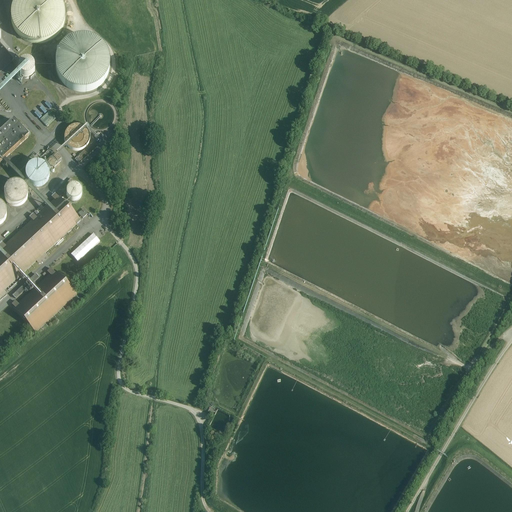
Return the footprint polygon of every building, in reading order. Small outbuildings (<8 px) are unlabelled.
[(60,1),(58,0),(17,0),(13,6),(11,19),(16,32),(27,41),(41,43),(54,38),(63,28),(65,14),(60,1)] [(98,43),(84,38),(69,42),(59,53),(56,68),(61,82),(74,91),(89,91),(102,84),(109,70),(108,55),(98,43)] [(34,66),(30,63),(26,62),(22,63),(19,67),(18,71),(19,75),(23,78),(27,79),(31,78),(34,74),(35,70),(34,66)] [(52,106),(47,101),(44,104),(42,101),(40,104),(42,106),(39,108),(42,111),(44,114),(49,109),(52,106)] [(100,103),(95,104),(90,108),(87,113),(86,119),(89,125),(94,129),(102,131),(110,127),(113,121),(114,115),(111,108),(106,105),(100,103)] [(49,112),(40,121),(47,128),(56,120),(49,112)] [(0,163),(28,137),(14,121),(0,133),(0,163)] [(83,127),(76,125),(70,128),(65,133),(64,140),(68,147),(74,151),(81,150),(87,146),(90,140),(88,132),(83,127)] [(96,132),(92,136),(95,140),(100,136),(96,132)] [(94,142),(77,157),(81,162),(98,147),(94,142)] [(7,159),(0,165),(0,169),(0,170),(10,161),(7,159)] [(44,165),(37,163),(30,165),(26,171),(26,179),(31,185),(38,187),(45,184),(49,178),(49,171),(44,165)] [(24,185),(18,182),(12,183),(7,186),(4,192),(5,198),(8,203),(14,206),(20,206),(25,202),(28,197),(27,190),(24,185)] [(77,187),(73,186),(68,189),(67,193),(67,198),(71,201),(76,201),(80,199),(82,195),(81,190),(77,187)] [(54,200),(36,217),(33,214),(30,218),(32,220),(5,245),(2,243),(0,245),(0,247),(1,249),(0,249),(0,294),(5,290),(36,261),(45,253),(80,220),(58,196),(58,197),(55,194),(52,197),(54,200)] [(88,214),(83,209),(79,214),(83,218),(88,214)] [(100,242),(93,235),(71,255),(78,262),(100,242)] [(45,253),(36,261),(39,264),(47,255),(45,253)] [(50,275),(18,304),(15,302),(12,305),(14,307),(13,308),(35,333),(77,295),(54,270),(53,272),(51,269),(47,272),(50,275)] [(36,275),(13,296),(16,299),(25,290),(27,293),(34,287),(32,284),(39,278),(36,275)]
